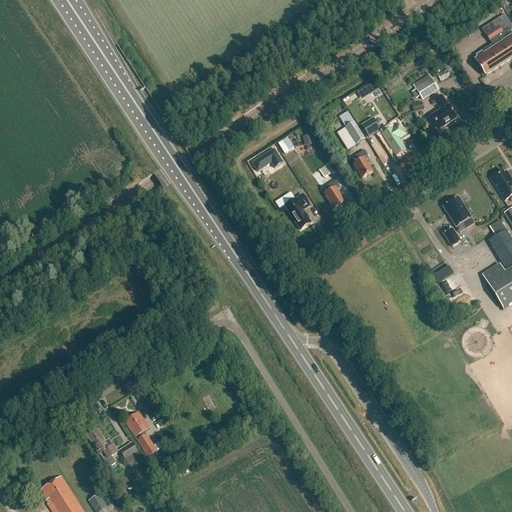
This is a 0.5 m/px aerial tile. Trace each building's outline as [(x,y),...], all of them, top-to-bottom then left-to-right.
[(511,59),(511,35),(503,21),(493,27),(491,24),(482,30),(490,43),(492,46),(476,56),(477,58),(475,60),(486,76),(511,59)] [(384,82),(387,88),(401,81),(398,75),(384,82)] [(413,86),(423,101),(439,91),(429,76),(413,86)] [(375,83),(364,90),(369,96),(379,90),(375,83)] [(440,111),(431,117),(439,130),(456,119),(448,106),(441,96),(434,101),(440,111)] [(410,106),(413,112),(422,109),(420,103),(410,106)] [(374,120),(362,127),(368,138),(380,130),(374,120)] [(354,125),(345,130),(356,147),(365,142),(354,125)] [(397,130),(385,138),(389,143),(387,144),(396,158),(406,151),(399,140),(402,137),(397,130)] [(278,145),(284,155),(293,149),(287,140),(278,145)] [(270,164),(272,168),(283,161),(273,145),(248,161),(255,173),(270,164)] [(352,159),(355,164),(353,165),(362,180),(372,173),(365,161),(369,159),(364,151),(352,159)] [(331,162),(319,171),(325,178),(331,175),(331,176),(338,171),(331,162)] [(501,172),(490,179),(504,201),(511,196),(511,181),(506,173),(503,175),(501,172)] [(324,189),(327,194),(325,195),(334,209),(344,202),(337,191),(340,189),(336,181),(324,189)] [(295,200),(285,207),(291,217),(300,231),(311,224),(303,211),(309,207),(302,196),(295,200)] [(458,198),(443,208),(456,228),(464,223),(468,229),(466,229),(467,230),(475,225),(471,219),(458,198)] [(511,209),(503,215),(511,228),(511,209)] [(442,232),(448,248),(458,244),(452,229),(442,232)] [(511,241),(506,231),(489,242),(505,269),(511,265),(511,241)] [(432,278),(437,286),(454,275),(449,267),(432,278)] [(511,269),(487,285),(503,311),(511,305),(511,269)] [(137,442),(147,435),(145,431),(148,429),(138,414),(124,423),(137,442)] [(98,435),(96,431),(86,437),(93,448),(98,455),(99,455),(100,456),(101,456),(105,462),(105,461),(109,469),(117,464),(113,457),(119,454),(114,446),(109,438),(103,441),(99,434),(98,435)] [(147,435),(137,442),(148,459),(151,457),(154,461),(160,456),(158,452),(147,435)] [(130,468),(143,461),(132,443),(119,450),(130,468)] [(50,511),(82,511),(61,478),(41,490),(47,500),(45,501),(48,505),(47,506),(50,511)] [(107,506),(99,494),(88,500),(95,511),(116,511),(112,504),(107,506)]
